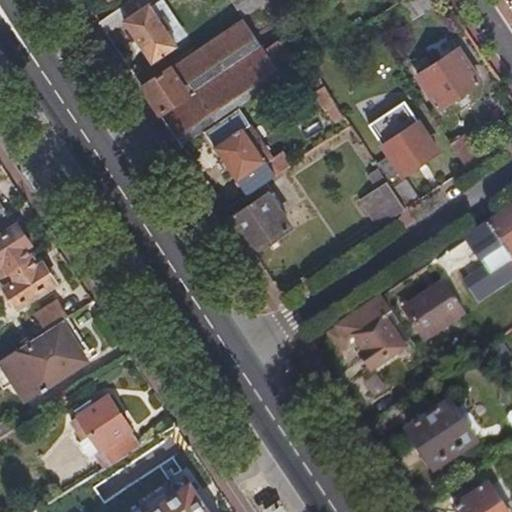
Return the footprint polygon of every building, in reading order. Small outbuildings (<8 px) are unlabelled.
[(266,2),(264,0),(234,0),(245,16),(266,2)] [(444,0),(404,0),(399,3),(412,22),(444,0)] [(99,23),(106,34),(124,21),(153,63),(178,46),(150,3),(129,18),(122,8),(99,23)] [(177,140),(183,149),(205,134),(240,111),(262,96),(301,69),(283,43),(267,54),(243,17),(235,22),(175,63),(194,93),(189,96),(170,66),(141,86),(177,140)] [(360,19),(344,30),(349,37),(365,27),(360,19)] [(458,51),(418,78),(440,110),(480,83),(458,51)] [(335,106),(324,88),(313,95),(325,113),(335,106)] [(247,196),(266,183),(274,178),(243,131),(250,126),(240,111),(205,134),(247,196)] [(379,173),(386,182),(400,173),(403,176),(437,153),(416,121),(396,133),(399,138),(384,148),(389,156),(394,162),(379,173)] [(466,170),(480,161),(464,136),(450,145),(466,170)] [(389,156),(374,165),(379,173),(394,162),(389,156)] [(391,191),(405,211),(418,202),(405,182),(391,191)] [(224,211),(253,253),(290,229),(269,197),(273,193),(266,183),(247,196),(224,211)] [(360,203),(377,230),(405,211),(391,191),(387,184),(360,203)] [(511,210),(487,227),(511,263),(511,210)] [(0,279),(31,258),(25,250),(31,246),(18,227),(0,238),(0,279)] [(511,281),(511,263),(487,227),(466,242),(490,277),(497,272),(506,285),(511,281)] [(38,268),(31,258),(0,279),(0,280),(18,307),(55,282),(43,264),(38,268)] [(445,286),(464,315),(483,303),(462,271),(443,284),(445,286)] [(422,343),(464,315),(445,286),(403,313),(422,343)] [(384,321),(392,315),(381,298),(338,328),(348,344),(356,339),(366,353),(361,357),(372,373),(403,351),(384,321)] [(47,331),(68,318),(57,301),(36,315),(47,331)] [(82,339),(68,318),(47,331),(1,361),(13,382),(28,373),(40,391),(87,362),(76,344),(82,339)] [(1,361),(0,361),(0,384),(3,389),(13,382),(1,361)] [(25,401),(40,391),(28,373),(13,382),(25,401)] [(366,382),(377,399),(392,390),(381,373),(366,382)] [(113,466),(139,449),(127,432),(132,429),(109,396),(95,406),(92,401),(76,411),(113,466)] [(448,408),(410,433),(435,470),(472,445),(448,408)] [(192,449),(185,438),(177,426),(161,436),(174,454),(164,461),(162,459),(147,469),(136,454),(43,511),(75,511),(111,489),(117,497),(192,449)] [(505,511),(490,489),(457,511),(505,511)] [(150,511),(144,502),(127,511),(150,511)]
